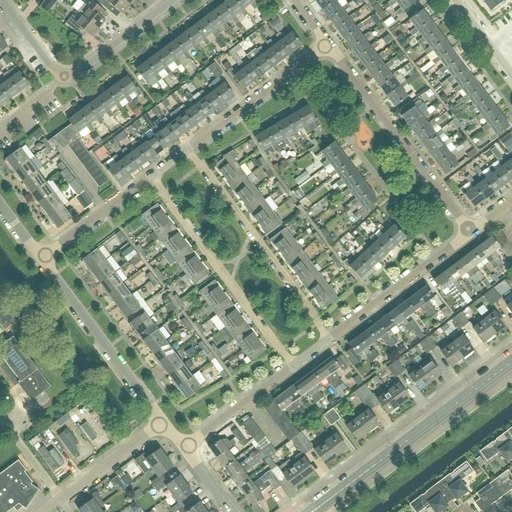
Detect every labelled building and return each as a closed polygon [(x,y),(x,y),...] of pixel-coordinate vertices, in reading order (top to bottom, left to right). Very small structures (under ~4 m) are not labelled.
[(47,12),(54,4),(57,0),(45,0),(40,6),(47,12)] [(91,0),(86,0),(84,3),(77,11),(82,15),(99,29),(105,21),(100,16),(104,11),(91,0)] [(121,0),(95,0),(108,10),(112,5),(122,14),(129,6),(121,0)] [(235,0),(227,0),(223,4),(233,17),(235,16),(240,12),(244,17),(248,14),(244,9),(244,8),(242,10),(235,0)] [(244,8),(244,9),(250,4),(254,10),(258,7),(254,1),(252,2),(250,0),(235,0),(242,10),(244,8)] [(314,0),(321,10),(335,0),(334,0),(314,0)] [(341,8),(337,2),(339,0),(334,0),(335,0),(321,10),(329,20),(342,10),(341,8)] [(416,1),(415,0),(395,0),(395,1),(396,2),(401,8),(395,12),(398,16),(404,11),(403,10),(416,1)] [(482,0),(484,2),(485,1),(492,11),(505,2),(504,1),(505,0),(482,0)] [(225,23),(231,19),(235,24),(239,21),(235,16),(233,17),(223,4),(213,11),(223,24),(225,23)] [(348,17),(344,12),(349,8),(346,4),(341,8),(342,10),(329,20),(336,29),(349,19),(348,17)] [(386,8),(381,12),(385,18),(390,14),(386,8)] [(408,20),(414,28),(409,32),(413,36),(417,32),(416,30),(430,19),(422,9),(408,20)] [(213,11),(203,18),(213,31),(215,30),(221,26),(225,31),(229,28),(225,23),(223,24),(213,11)] [(336,29),(343,39),(356,29),(355,27),(351,21),(360,15),(357,11),(348,17),(349,19),(336,29)] [(99,29),(82,15),(79,19),(72,14),(65,23),(77,33),(81,28),(92,37),(99,29)] [(381,22),(375,14),(370,17),(376,26),(381,22)] [(394,21),(391,16),(383,22),(387,27),(394,21)] [(206,37),(212,33),(216,38),(213,40),(221,50),(227,46),(219,36),(219,35),(215,30),(213,31),(203,18),(194,25),(204,39),(206,37)] [(416,30),(417,32),(422,38),(417,42),(420,46),(425,42),(423,39),(437,29),(430,19),(416,30)] [(399,22),(389,30),(393,34),(402,27),(399,22)] [(361,23),(355,27),(356,29),(343,39),(350,48),(364,39),(362,37),(363,37),(358,31),(364,27),(361,23)] [(194,25),(184,33),(194,46),(196,44),(196,45),(202,40),(206,46),(210,43),(206,37),(204,39),(194,25)] [(444,39),(437,29),(423,39),(425,42),(429,47),(424,51),(427,55),(432,51),(430,49),(444,39)] [(292,53),(302,45),(292,32),(283,38),(279,32),(276,35),(280,41),(282,39),(292,53)] [(350,48),(357,58),(371,48),(370,46),(366,41),(371,36),(368,32),(363,37),(362,37),(364,39),(350,48)] [(187,52),(192,48),(196,53),(200,50),(196,45),(196,44),(194,46),(184,33),(174,40),(184,53),(187,52)] [(282,60),(292,53),(282,39),(280,41),(274,45),(270,39),(266,42),(270,48),(272,46),(282,60)] [(432,51),(436,57),(431,61),(434,65),(439,61),(437,59),(451,48),(444,39),(430,49),(432,51)] [(174,40),(165,47),(175,60),(177,59),(183,55),(187,60),(191,57),(187,52),(184,53),(174,40)] [(213,42),(209,44),(214,54),(218,52),(213,42)] [(371,48),(357,58),(365,68),(378,58),(377,56),(373,50),(378,46),(375,42),(374,43),(370,46),(371,48)] [(273,67),(282,60),(272,46),(270,48),(265,52),(260,47),(256,50),(261,55),(262,54),(273,67)] [(167,66),(173,62),(177,67),(181,64),(177,59),(175,60),(165,47),(155,54),(165,68),(167,66)] [(437,59),(439,61),(443,67),(438,70),(441,74),(446,71),(445,68),(459,58),(451,48),(437,59)] [(263,74),(273,67),(262,54),(261,55),(255,59),(248,50),(244,53),(251,62),(253,61),(263,74)] [(365,68),(372,77),(385,67),(384,66),(384,65),(380,60),(385,56),(382,52),(377,56),(378,58),(365,68)] [(155,54),(145,62),(155,75),(158,73),(163,69),(167,75),(171,72),(167,66),(165,68),(155,54)] [(8,71),(14,64),(7,57),(1,64),(8,71)] [(445,68),(446,71),(451,76),(440,84),(443,88),(454,80),(452,78),(466,68),(459,58),(445,68)] [(253,82),(263,74),(253,61),(251,62),(245,66),(241,61),(237,64),(241,69),(243,68),(253,82)] [(390,61),(384,65),(384,66),(385,67),(372,77),(379,87),(393,77),(391,75),(392,75),(387,69),(392,65),(390,61)] [(146,83),(154,76),(158,82),(162,79),(158,73),(155,75),(145,62),(135,69),(146,83)] [(223,73),(214,62),(208,67),(216,78),(223,73)] [(243,68),(241,69),(236,74),(232,68),(231,69),(227,63),(223,66),(232,78),(233,77),(243,89),(253,82),(243,68)] [(454,80),(458,86),(453,90),(455,93),(461,90),(459,88),(473,77),(466,68),(452,78),(454,80)] [(9,79),(19,92),(29,85),(19,71),(11,78),(7,72),(3,75),(7,81),(9,79)] [(379,87),(386,97),(400,87),(398,85),(394,79),(400,75),(397,71),(392,75),(391,75),(393,77),(379,87)] [(127,76),(116,83),(126,96),(128,95),(134,91),(138,97),(142,94),(137,87),(136,88),(127,76)] [(467,97),(480,87),(473,77),(459,88),(461,90),(465,95),(460,99),(463,103),(468,99),(467,97)] [(404,81),(398,85),(400,87),(386,97),(394,107),(408,97),(407,96),(413,92),(412,92),(407,96),(401,88),(411,81),(409,78),(404,81)] [(0,86),(9,99),(19,92),(9,79),(7,81),(1,85),(0,82),(0,86)] [(214,90),(224,103),(234,96),(224,82),(216,89),(212,83),(208,86),(212,92),(214,90)] [(118,102),(124,98),(129,104),(132,101),(128,95),(126,96),(116,83),(107,90),(117,104),(118,102)] [(0,106),(9,99),(0,86),(0,106)] [(474,107),(488,97),(480,87),(467,97),(468,99),(472,105),(467,109),(470,113),(475,109),(474,107)] [(107,90),(97,98),(107,111),(109,109),(115,105),(119,111),(123,108),(118,102),(117,104),(107,90)] [(215,111),(224,103),(214,90),(212,92),(206,96),(202,90),(198,93),(202,99),(203,99),(205,98),(215,111)] [(205,118),(215,111),(205,98),(203,99),(202,99),(197,103),(193,97),(189,100),(193,106),(195,104),(205,118)] [(481,117),(495,106),(488,97),(474,107),(475,109),(480,115),(474,119),(477,123),(483,119),(481,117)] [(99,116),(99,117),(105,113),(109,118),(113,115),(109,109),(107,111),(97,98),(87,105),(97,118),(99,116)] [(419,100),(413,105),(414,106),(401,116),(409,126),(422,116),(420,114),(416,108),(421,104),(419,100)] [(195,125),(205,118),(195,104),(193,106),(187,110),(183,105),(179,108),(183,113),(185,112),(195,125)] [(87,105),(78,112),(87,125),(89,124),(90,124),(95,120),(99,125),(103,122),(99,117),(99,116),(97,118),(87,105)] [(307,106),(296,112),(305,126),(306,125),(312,122),(316,128),(320,125),(316,118),(315,119),(307,106)] [(431,106),(420,114),(422,116),(409,126),(416,135),(429,126),(427,124),(423,118),(434,110),(431,106)] [(489,126),(502,116),(495,106),(481,117),(483,119),(487,124),(481,128),(484,132),(490,128),(489,126)] [(71,124),(78,133),(78,132),(86,127),(90,133),(94,130),(90,124),(89,124),(87,125),(78,112),(68,120),(71,124)] [(169,115),(173,121),(175,119),(185,133),(195,125),(185,112),(183,113),(177,117),(173,112),(169,115)] [(294,133),(296,131),(302,128),(306,134),(310,131),(306,125),(305,126),(296,112),(286,118),(294,133)] [(416,135),(423,145),(436,135),(435,133),(430,128),(446,116),(444,113),(433,120),(427,124),(429,126),(416,135)] [(489,126),(490,128),(494,134),(489,138),(492,142),(498,137),(497,136),(510,126),(502,116),(489,126)] [(286,118),(275,124),(284,139),(286,138),(292,134),(296,140),(300,137),(296,131),(294,133),(286,118)] [(173,121),(168,125),(164,119),(159,122),(164,128),(166,127),(176,140),(185,133),(175,119),(173,121)] [(81,136),(78,132),(78,133),(71,124),(53,138),(58,145),(62,150),(77,138),(81,136)] [(284,139),(275,124),(265,130),(273,145),(275,144),(279,150),(289,144),(286,138),(284,139)] [(166,147),(176,140),(166,127),(164,128),(158,132),(154,126),(150,129),(154,135),(156,134),(166,147)] [(423,145),(430,155),(443,145),(442,143),(438,137),(443,133),(440,129),(435,133),(436,135),(423,145)] [(265,130),(254,137),(263,151),(266,157),(267,157),(263,151),(271,146),(275,152),(279,150),(275,144),(273,145),(265,130)] [(124,141),(127,137),(121,132),(118,137),(124,141)] [(140,136),(145,142),(147,141),(157,154),(166,147),(156,134),(154,135),(149,139),(144,133),(140,136)] [(500,141),(504,146),(505,148),(511,142),(511,137),(509,133),(500,141)] [(41,141),(46,147),(50,144),(48,142),(45,138),(41,141)] [(48,142),(50,144),(53,148),(58,145),(53,138),(48,142)] [(67,145),(71,150),(81,143),(77,138),(67,145)] [(430,155),(437,164),(450,155),(449,153),(445,147),(451,143),(448,139),(442,143),(443,145),(430,155)] [(145,142),(139,146),(135,141),(131,144),(135,149),(135,150),(137,148),(147,161),(157,154),(147,141),(145,142)] [(320,152),(321,152),(315,156),(315,157),(321,153),(327,160),(321,164),(324,168),(330,164),(328,162),(341,152),(334,142),(320,152)] [(84,147),(81,143),(71,150),(74,155),(84,147)] [(30,157),(34,154),(27,144),(23,147),(30,157)] [(50,153),(53,151),(54,150),(53,148),(50,144),(46,147),(50,153)] [(104,144),(99,147),(106,159),(111,156),(104,144)] [(450,155),(437,164),(445,175),(464,160),(463,160),(458,164),(452,157),(463,149),(460,145),(449,153),(450,155)] [(74,155),(78,159),(88,152),(84,147),(74,155)] [(7,164),(12,172),(29,160),(20,148),(4,159),(8,164),(7,164)] [(137,169),(147,161),(137,148),(135,150),(135,149),(129,153),(125,148),(121,151),(125,156),(126,157),(128,155),(137,169)] [(473,149),(466,154),(469,159),(477,153),(473,149)] [(213,165),(222,177),(239,165),(235,160),(238,157),(232,150),(222,157),(223,158),(213,165)] [(494,151),(487,155),(491,162),(498,158),(494,151)] [(91,157),(88,152),(78,159),(81,164),(91,157)] [(335,171),(349,161),(341,152),(328,162),(330,164),(334,170),(328,174),(331,178),(337,174),(335,171)] [(128,176),(137,169),(128,155),(126,157),(125,156),(120,161),(116,155),(112,158),(116,164),(118,162),(128,176)] [(482,156),(476,159),(481,170),(487,167),(482,156)] [(81,164),(85,169),(95,161),(91,157),(81,164)] [(503,165),(511,177),(511,158),(511,159),(510,159),(505,163),(501,158),(497,161),(501,166),(501,167),(503,165)] [(19,178),(22,183),(37,171),(29,160),(12,172),(18,179),(19,178)] [(247,173),(251,170),(245,160),(240,163),(247,173)] [(98,166),(95,161),(85,169),(88,173),(98,166)] [(343,181),(356,171),(349,161),(335,171),(337,174),(341,179),(335,183),(338,188),(344,183),(343,181)] [(57,165),(62,171),(66,168),(62,162),(57,165)] [(118,183),(128,176),(118,162),(116,164),(110,168),(106,162),(102,165),(107,171),(108,171),(118,183)] [(494,193),(503,186),(493,172),(491,174),(491,173),(486,178),(475,164),(471,167),(482,181),(484,180),(494,193)] [(239,165),(222,177),(231,189),(247,177),(239,165)] [(487,168),(491,173),(491,174),(493,172),(503,186),(511,179),(511,177),(503,165),(501,167),(501,166),(495,170),(491,165),(487,168)] [(88,173),(92,178),(102,171),(98,166),(88,173)] [(70,173),(66,168),(62,171),(66,177),(70,173)] [(24,188),(30,195),(46,183),(37,171),(22,183),(25,187),(24,188)] [(105,175),(102,171),(92,178),(95,183),(105,175)] [(256,176),(260,180),(266,176),(263,171),(256,176)] [(306,171),(294,179),(298,185),(309,177),(306,171)] [(363,181),(356,171),(343,181),(344,183),(348,189),(343,193),(346,197),(351,193),(350,191),(363,181)] [(99,187),(109,180),(105,175),(95,183),(99,187)] [(484,200),(494,193),(484,180),(482,181),(476,185),(472,179),(472,180),(468,175),(465,178),(468,182),(468,183),(472,188),(474,187),(484,200)] [(53,177),(49,179),(64,204),(68,202),(53,177)] [(231,189),(239,200),(256,188),(247,177),(231,189)] [(370,190),(363,181),(350,191),(351,193),(355,198),(345,206),(348,209),(352,206),(353,207),(359,203),(357,200),(370,190)] [(36,201),(39,206),(55,194),(46,183),(30,195),(35,202),(36,201)] [(79,194),(83,191),(79,185),(75,188),(79,194)] [(472,188),(466,192),(462,187),(459,189),(463,196),(465,195),(474,207),(484,200),(474,187),(472,188)] [(256,188),(239,200),(248,212),(264,200),(256,188)] [(357,200),(359,203),(363,208),(353,215),(356,219),(360,216),(362,219),(368,214),(365,210),(378,201),(370,190),(357,200)] [(92,202),(91,202),(83,191),(79,194),(75,197),(79,202),(81,200),(86,206),(92,202)] [(47,218),(63,206),(55,194),(39,206),(42,210),(42,211),(47,218)] [(248,212),(257,223),(273,211),(264,200),(248,212)] [(150,227),(166,215),(157,203),(141,215),(150,227)] [(63,206),(47,218),(52,225),(53,224),(57,229),(72,218),(72,217),(76,214),(72,209),(67,212),(63,206)] [(282,223),(273,211),(257,223),(265,235),(282,223)] [(166,215),(150,227),(159,239),(175,227),(166,215)] [(384,233),(396,245),(405,237),(394,224),(386,231),(381,226),(378,230),(382,235),(384,233)] [(175,227),(159,239),(167,250),(183,238),(175,227)] [(269,240),(278,252),(294,240),(285,228),(269,240)] [(505,234),(501,229),(492,237),(495,242),(505,234)] [(115,235),(116,235),(120,240),(124,237),(119,231),(115,234),(115,235)] [(376,241),(387,253),(396,245),(384,233),(382,235),(377,240),(372,235),(370,232),(366,236),(373,243),(376,241)] [(505,234),(495,242),(498,246),(508,239),(505,234)] [(367,249),(378,262),(387,253),(376,241),(373,243),(369,248),(357,236),(354,239),(365,251),(367,249)] [(495,242),(492,237),(491,236),(482,243),(498,266),(502,263),(497,256),(494,251),(499,247),(498,246),(495,242)] [(176,262),(192,250),(183,238),(167,250),(176,262)] [(508,239),(498,246),(499,247),(502,251),(511,243),(508,239)] [(286,263),(303,251),(294,240),(278,252),(286,263)] [(116,270),(121,267),(104,243),(100,246),(116,270)] [(482,243),(472,251),(480,261),(486,257),(489,262),(497,273),(501,270),(498,266),(482,243)] [(511,243),(502,251),(506,256),(511,250),(511,243)] [(130,260),(137,254),(130,246),(123,251),(130,260)] [(89,272),(105,260),(96,248),(81,260),(85,264),(84,265),(89,272)] [(358,258),(369,270),(378,262),(367,249),(365,251),(360,256),(355,251),(351,254),(356,260),(358,258)] [(184,273),(201,261),(192,250),(176,262),(184,273)] [(295,275),(311,263),(303,251),(286,263),(295,275)] [(480,261),(472,251),(463,258),(479,280),(483,277),(474,266),(480,261)] [(137,255),(133,258),(130,261),(134,266),(141,260),(137,255)] [(329,258),(334,264),(337,261),(333,255),(329,258)] [(360,279),(369,270),(358,258),(356,260),(351,264),(346,259),(343,262),(348,268),(349,267),(360,279)] [(463,258),(453,265),(461,276),(466,272),(475,283),(479,280),(463,258)] [(96,279),(99,283),(114,272),(105,260),(89,272),(95,280),(96,279)] [(201,261),(184,273),(193,285),(209,273),(201,261)] [(337,261),(334,264),(338,269),(342,266),(337,261)] [(304,286),(320,274),(311,263),(295,275),(304,286)] [(461,276),(453,265),(443,272),(460,295),(464,292),(455,280),(461,276)] [(101,288),(107,295),(123,283),(114,272),(99,283),(102,287),(101,288)] [(146,275),(150,281),(154,278),(150,272),(146,275)] [(441,291),(447,286),(451,291),(463,307),(467,304),(465,302),(462,297),(461,297),(460,295),(443,272),(433,280),(441,291)] [(312,298),(328,286),(320,274),(304,286),(312,298)] [(356,282),(351,276),(348,279),(353,284),(353,285),(356,282)] [(151,289),(159,284),(154,278),(150,281),(147,284),(151,289)] [(207,304),(223,292),(214,280),(198,292),(207,304)] [(113,302),(116,306),(131,295),(123,283),(107,295),(112,303),(113,302)] [(328,286),(312,298),(321,310),(331,303),(332,304),(338,299),(328,286)] [(416,293),(432,316),(437,312),(431,305),(428,301),(434,297),(425,286),(416,293)] [(493,288),(488,292),(496,302),(501,298),(493,288)] [(0,325),(4,331),(9,327),(20,319),(11,308),(0,292),(0,325)] [(232,303),(223,292),(207,304),(216,315),(232,303)] [(468,292),(462,297),(465,302),(471,297),(468,292)] [(496,302),(488,292),(483,296),(491,306),(496,302)] [(416,293),(406,300),(414,311),(420,307),(428,319),(432,316),(416,293)] [(124,318),(140,306),(131,295),(116,306),(119,310),(118,311),(124,318)] [(178,304),(174,299),(171,301),(171,300),(164,305),(169,311),(178,304)] [(405,318),(414,311),(406,300),(396,307),(405,318)] [(240,315),(232,303),(216,315),(224,327),(240,315)] [(149,318),(140,306),(124,318),(132,330),(133,329),(149,318)] [(445,306),(440,310),(447,319),(452,315),(445,306)] [(396,307),(387,314),(395,325),(401,321),(405,326),(404,326),(409,333),(413,330),(408,323),(405,318),(396,307)] [(483,319),(494,334),(505,326),(494,311),(489,315),(487,312),(481,316),(483,319)] [(461,312),(456,316),(463,326),(468,322),(461,312)] [(395,325),(387,314),(377,322),(389,337),(393,334),(390,330),(395,325)] [(249,326),(240,315),(224,327),(233,338),(249,326)] [(458,330),(463,326),(456,316),(451,320),(458,330)] [(141,341),(157,329),(149,318),(133,329),(137,333),(136,334),(141,341)] [(180,321),(184,327),(188,323),(184,318),(180,321)] [(494,334),(483,319),(472,327),(484,342),(494,334)] [(412,320),(408,323),(413,330),(419,339),(424,335),(412,320)] [(389,337),(377,322),(367,329),(376,340),(381,336),(385,340),(389,337)] [(193,329),(188,323),(184,327),(189,333),(193,329)] [(249,326),(233,338),(242,350),(258,338),(249,326)] [(166,341),(157,329),(141,341),(147,349),(147,348),(151,352),(166,341)] [(367,329),(358,336),(366,347),(376,340),(367,329)] [(393,334),(389,337),(394,344),(398,341),(393,334)] [(451,343),(462,358),(473,350),(462,335),(451,343)] [(30,401),(45,391),(50,386),(37,369),(38,369),(13,336),(0,345),(0,367),(14,386),(17,384),(30,401)] [(348,343),(351,348),(345,352),(355,365),(361,360),(356,354),(361,351),(365,356),(366,355),(371,362),(375,359),(369,352),(370,352),(366,347),(358,336),(348,343)] [(429,336),(424,340),(431,350),(436,346),(429,336)] [(394,344),(389,337),(385,340),(390,347),(394,344)] [(267,350),(258,338),(242,350),(251,363),(258,358),(257,357),(267,350)] [(427,354),(431,350),(424,340),(419,344),(427,354)] [(158,364),(174,352),(166,341),(151,352),(154,357),(153,357),(158,364)] [(197,344),(202,350),(206,347),(201,341),(197,344)] [(462,358),(451,343),(440,351),(451,366),(462,358)] [(210,352),(206,347),(202,350),(206,355),(210,352)] [(374,349),(370,352),(369,352),(375,359),(379,356),(374,349)] [(414,355),(417,359),(426,354),(422,349),(414,355)] [(182,363),(174,352),(158,364),(164,372),(165,371),(168,375),(183,364),(182,363)] [(334,371),(339,367),(342,371),(347,367),(339,356),(334,360),(332,356),(322,363),(341,388),(344,386),(334,371)] [(189,358),(182,363),(183,364),(168,375),(171,380),(170,380),(176,388),(192,375),(187,369),(193,364),(189,358)] [(419,367),(430,382),(441,374),(429,359),(419,367)] [(397,360),(392,364),(399,374),(404,370),(397,360)] [(322,363),(312,370),(320,381),(326,377),(336,392),(341,388),(322,363)] [(394,378),(399,374),(392,364),(387,368),(394,378)] [(419,390),(430,382),(419,367),(408,375),(419,390)] [(228,377),(223,370),(219,373),(223,379),(228,377)] [(315,385),(320,381),(312,370),(302,378),(319,400),(320,400),(323,397),(318,390),(319,390),(315,385)] [(182,394),(185,399),(201,387),(192,375),(176,388),(181,395),(182,394)] [(302,378),(293,385),(301,396),(306,392),(310,397),(319,408),(323,405),(320,400),(319,400),(302,378)] [(353,378),(344,388),(351,394),(359,384),(353,378)] [(387,391),(398,406),(408,398),(397,383),(387,391)] [(364,384),(359,388),(367,398),(372,394),(364,384)] [(296,400),(301,396),(293,385),(283,392),(300,415),(304,412),(299,405),(299,404),(296,400)] [(362,402),(367,398),(359,388),(354,392),(362,402)] [(398,406),(387,391),(376,399),(387,414),(398,406)] [(277,405),(280,409),(281,410),(287,406),(291,411),(296,418),(300,415),(283,392),(273,400),(277,405)] [(263,408),(267,413),(277,405),(273,400),(263,408)] [(270,417),(280,409),(277,405),(267,413),(270,417)] [(79,411),(75,407),(67,413),(70,418),(79,411)] [(332,408),(327,412),(335,422),(340,418),(332,408)] [(270,417),(274,422),(284,414),(281,410),(280,409),(270,417)] [(367,409),(356,417),(368,432),(378,424),(367,409)] [(93,422),(103,436),(109,432),(93,411),(87,415),(86,412),(81,416),(83,418),(88,426),(93,422)] [(335,422),(327,412),(322,416),(330,426),(335,422)] [(284,414),(274,422),(278,427),(288,419),(284,414)] [(241,425),(244,429),(253,422),(250,418),(252,417),(252,416),(241,425)] [(84,436),(72,417),(63,423),(75,442),(84,436)] [(357,440),(368,432),(356,417),(346,425),(357,440)] [(278,427),(281,432),(291,424),(288,419),(278,427)] [(56,421),(47,427),(51,432),(59,426),(56,421)] [(244,429),(247,433),(257,427),(253,422),(244,429)] [(281,432),(285,436),(295,429),(291,424),(281,432)] [(257,427),(247,433),(251,438),(260,431),(257,427)] [(239,442),(244,437),(237,428),(231,432),(239,442)] [(40,434),(40,433),(28,442),(32,447),(43,438),(48,444),(55,439),(47,429),(40,434)] [(285,436),(287,439),(288,441),(298,434),(295,429),(285,436)] [(58,434),(74,456),(80,451),(64,430),(58,434)] [(511,434),(509,430),(497,439),(497,440),(494,442),(493,441),(480,451),(488,461),(501,451),(508,460),(511,457),(511,434)] [(251,438),(254,442),(263,436),(260,431),(251,438)] [(300,432),(298,434),(296,436),(307,451),(312,447),(300,432)] [(324,441),(336,456),(346,448),(335,433),(324,441)] [(263,436),(254,442),(257,447),(267,440),(263,436)] [(302,455),(307,451),(296,436),(291,440),(302,455)] [(244,437),(239,442),(242,447),(248,443),(244,437)] [(209,448),(216,458),(227,449),(235,442),(232,438),(229,441),(226,438),(220,440),(209,448)] [(257,447),(261,451),(270,444),(267,440),(257,447)] [(336,456),(324,441),(314,449),(325,464),(336,456)] [(270,444),(261,451),(265,456),(274,449),(270,444)] [(45,445),(39,449),(55,470),(65,463),(54,448),(49,451),(45,445)] [(145,459),(152,468),(166,457),(159,448),(147,457),(144,453),(134,460),(138,465),(145,459)] [(216,458),(223,467),(234,459),(227,449),(216,458)] [(298,461),(292,465),(304,480),(314,472),(299,453),(294,456),(298,461)] [(223,467),(231,477),(253,460),(250,456),(239,464),(234,459),(223,467)] [(271,470),(276,466),(268,456),(263,460),(271,470)] [(172,466),(166,457),(152,468),(158,476),(150,482),(154,487),(164,479),(161,475),(172,466)] [(293,488),(304,480),(292,465),(288,459),(277,468),(293,488)] [(253,460),(231,477),(237,486),(249,478),(245,472),(256,464),(253,460)] [(24,473),(26,471),(18,461),(0,474),(0,511),(7,511),(15,507),(16,511),(22,507),(25,510),(39,490),(30,485),(32,483),(24,473)] [(451,474),(439,483),(451,499),(456,496),(458,498),(468,491),(461,481),(474,471),(467,461),(454,471),(455,472),(451,474)] [(256,488),(261,484),(272,475),(269,470),(252,483),(249,478),(237,486),(245,496),(256,488)] [(511,474),(508,470),(493,481),(503,496),(511,489),(511,474)] [(165,486),(172,495),(186,484),(179,475),(167,484),(164,479),(154,487),(157,491),(165,486)] [(280,485),(272,475),(261,484),(264,488),(270,484),(274,489),(280,485)] [(119,492),(125,488),(116,476),(110,481),(119,492)] [(503,496),(493,481),(477,493),(480,498),(475,502),(482,511),(497,511),(492,504),(503,496)] [(451,499),(439,483),(427,492),(424,495),(423,494),(410,504),(416,511),(419,511),(431,504),(437,511),(439,511),(448,506),(446,503),(451,499)] [(192,493),(186,484),(172,495),(178,503),(170,509),(172,511),(175,511),(178,510),(182,508),(182,507),(184,506),(180,501),(192,493)] [(107,488),(100,492),(105,499),(111,495),(107,488)] [(256,488),(245,496),(252,506),(264,497),(256,488)] [(78,509),(80,511),(93,511),(99,508),(95,503),(100,499),(95,492),(89,496),(92,499),(78,509)] [(191,500),(184,506),(182,507),(182,508),(178,510),(179,511),(203,511),(206,510),(199,501),(194,505),(191,500)] [(451,502),(456,510),(460,508),(455,500),(451,502)]
